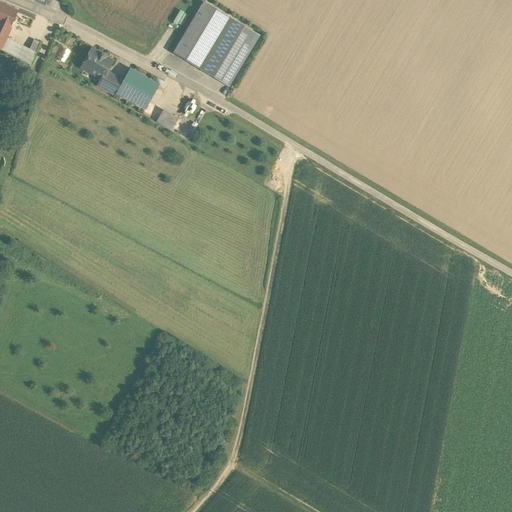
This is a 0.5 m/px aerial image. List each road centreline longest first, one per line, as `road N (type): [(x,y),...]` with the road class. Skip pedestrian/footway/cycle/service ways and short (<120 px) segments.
road 1 (track): [(192,511),(230,466),(241,434),(296,146)]
road 2 (track): [(511,270),(193,87)]
road 3 (track): [(0,187),(54,17)]
